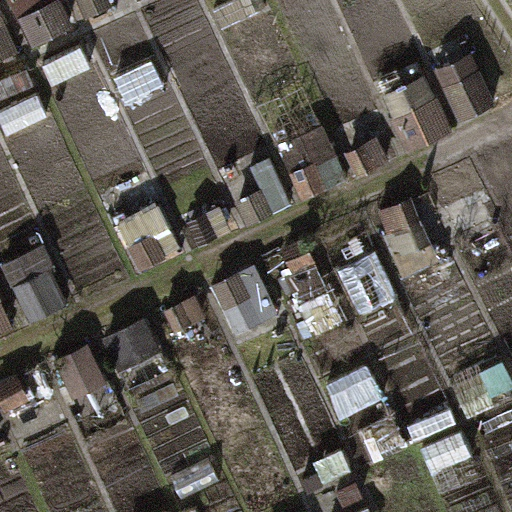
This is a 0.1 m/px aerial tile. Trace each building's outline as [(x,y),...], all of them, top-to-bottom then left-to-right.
[(70,0),(13,0),(31,37),(78,16),(70,0)] [(90,0),(95,9),(115,0),(90,0)] [(208,0),(168,0),(160,4),(167,20),(209,1),(208,0)] [(201,12),(162,29),(172,52),(211,35),(201,12)] [(10,18),(0,22),(0,58),(24,48),(10,18)] [(486,59),(450,75),(467,112),(503,96),(486,59)] [(430,65),(387,85),(413,142),(456,123),(430,65)] [(31,73),(10,82),(21,105),(41,96),(31,73)] [(66,122),(18,144),(30,169),(77,148),(66,122)] [(383,128),(351,142),(364,170),(395,156),(383,128)] [(511,136),(485,149),(511,207),(511,136)] [(336,142),(295,161),(308,189),(348,171),(336,142)] [(473,157),(434,175),(460,233),(499,215),(473,157)] [(281,162),(236,182),(252,217),(297,197),(281,162)] [(416,189),(377,206),(405,268),(445,251),(416,189)] [(228,201),(205,211),(215,233),(238,223),(228,201)] [(165,222),(130,238),(142,264),(176,248),(165,222)] [(308,234),(290,241),(313,291),(330,283),(308,234)] [(51,243),(7,262),(31,315),(75,296),(51,243)] [(379,248),(351,261),(372,308),(400,295),(379,248)] [(247,268),(219,280),(237,320),(265,307),(247,268)] [(2,291),(0,291),(0,331),(17,324),(2,291)] [(200,291),(164,307),(180,341),(215,325),(200,291)] [(149,313),(108,331),(121,360),(162,342),(149,313)] [(101,417),(127,406),(94,332),(68,344),(101,417)] [(27,370),(5,380),(14,401),(37,391),(27,370)] [(482,371),(455,384),(467,412),(495,399),(482,371)] [(388,381),(334,405),(360,461),(414,437),(388,381)] [(216,459),(172,479),(179,495),(223,475),(216,459)]
